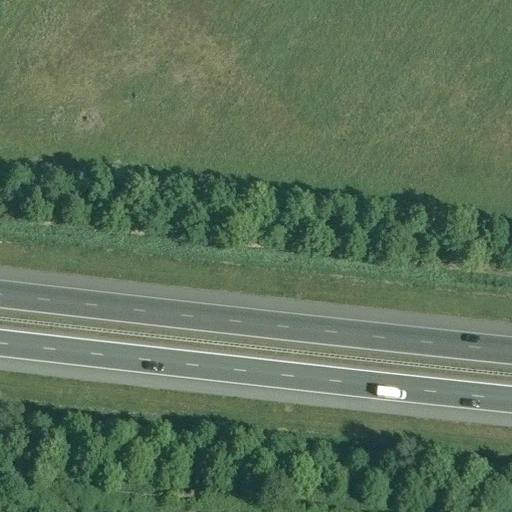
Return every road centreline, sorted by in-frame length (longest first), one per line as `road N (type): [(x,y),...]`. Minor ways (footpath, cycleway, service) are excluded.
road 1 (motorway): [(0,344),(511,403)]
road 2 (motorway): [(511,354),(0,296)]
